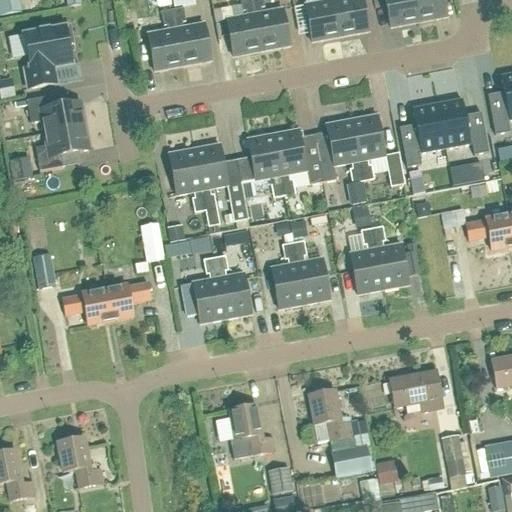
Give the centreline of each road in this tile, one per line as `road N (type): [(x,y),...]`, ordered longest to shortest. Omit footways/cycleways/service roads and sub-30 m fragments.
road 1 (residential): [(119,111),(461,47),(483,12),(511,6)]
road 2 (residential): [(123,393),(160,378),(511,315)]
road 3 (residential): [(0,408),(123,393)]
road 4 (residential): [(141,511),(123,393)]
